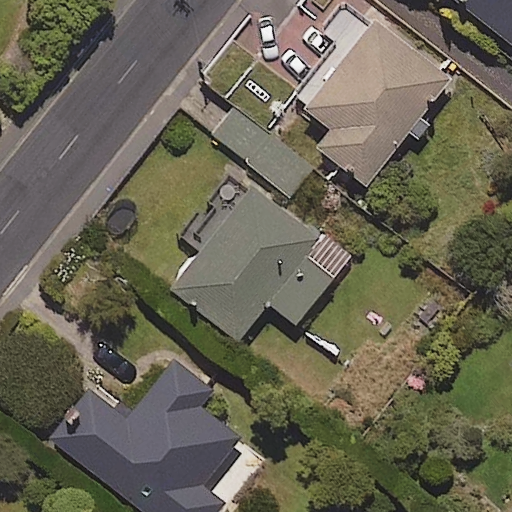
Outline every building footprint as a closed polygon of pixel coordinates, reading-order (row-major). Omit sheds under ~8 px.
[(511,0),(451,0),(511,47),(511,0)] [(446,81),(368,16),(294,106),(324,130),(311,146),(360,186),(446,81)] [(309,170),(232,106),(210,132),(288,197),(309,170)] [(345,256),(245,181),(164,287),(234,340),(263,301),(294,325),(345,256)] [(205,386),(168,357),(127,411),(89,381),(44,439),(139,511),(214,511),(222,503),(182,472),(219,425),(191,404),(205,386)]
